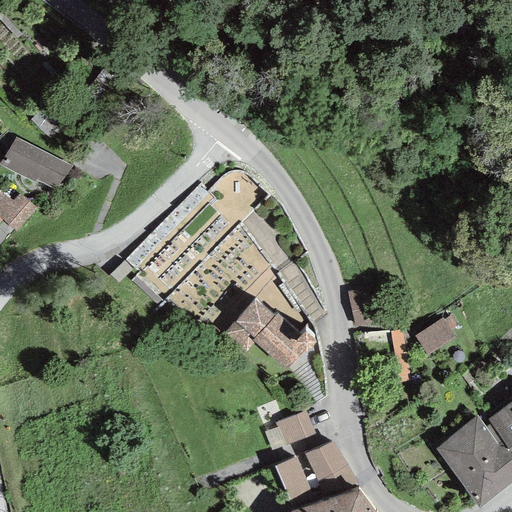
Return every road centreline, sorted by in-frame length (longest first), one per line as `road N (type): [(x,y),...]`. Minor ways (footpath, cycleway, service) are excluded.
road 1 (tertiary): [(61,0),(278,175),(317,250),(359,467),(394,511)]
road 2 (track): [(0,107),(13,122),(119,174)]
